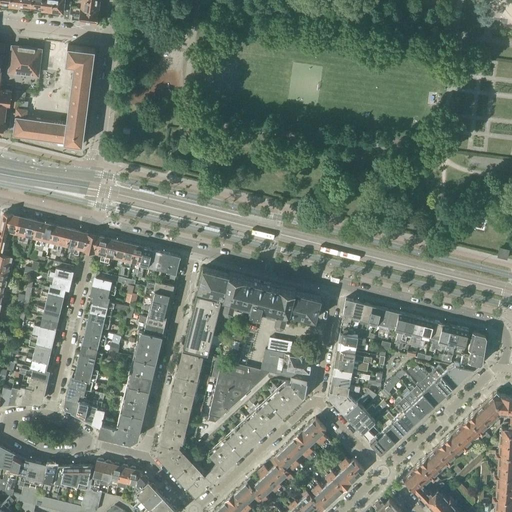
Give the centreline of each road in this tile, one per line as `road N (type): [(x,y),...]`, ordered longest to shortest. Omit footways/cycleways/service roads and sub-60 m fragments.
road 1 (secondary): [(0,184),(511,307)]
road 2 (secondary): [(511,276),(80,172)]
road 3 (residential): [(145,455),(193,249)]
road 4 (residential): [(336,284),(493,322),(507,343),(502,367)]
road 5 (residential): [(96,225),(49,414)]
road 6 (residential): [(315,400),(194,511)]
road 7 (residential): [(384,471),(502,367)]
road 8 (residential): [(193,249),(336,284)]
road 9 (residential): [(112,37),(99,138),(80,172)]
